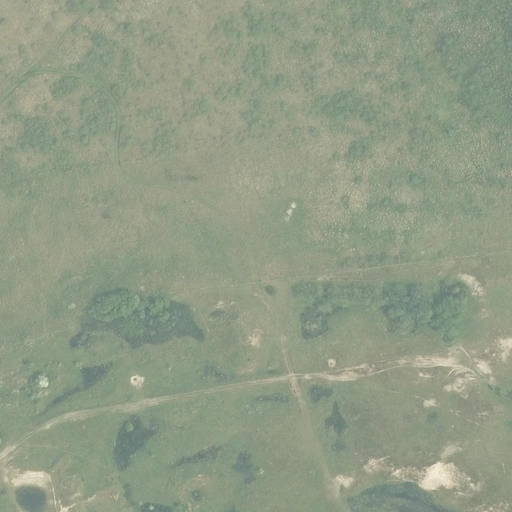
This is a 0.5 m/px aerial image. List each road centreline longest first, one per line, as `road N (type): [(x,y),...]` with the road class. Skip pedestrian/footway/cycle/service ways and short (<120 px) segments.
road 1 (track): [(341,511),(276,319),(233,224),(193,195),(120,173),(117,111),(88,78),(31,71),(0,98)]
road 2 (track): [(463,351),(80,414),(44,424),(0,455)]
